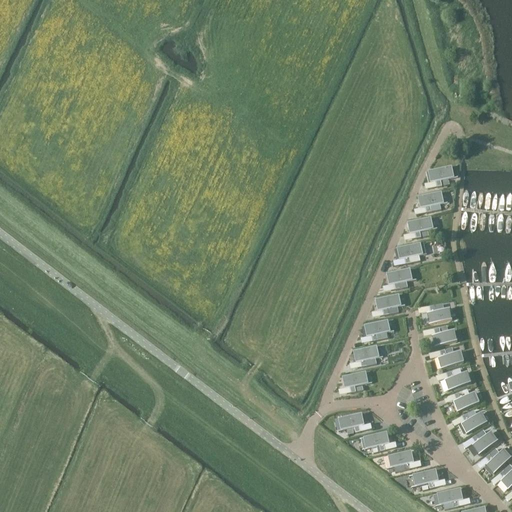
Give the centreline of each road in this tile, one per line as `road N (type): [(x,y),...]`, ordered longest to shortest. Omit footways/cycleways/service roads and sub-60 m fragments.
road 1 (tertiary): [(0,233),(365,511)]
road 2 (track): [(147,429),(162,411),(164,392),(112,348),(95,306)]
